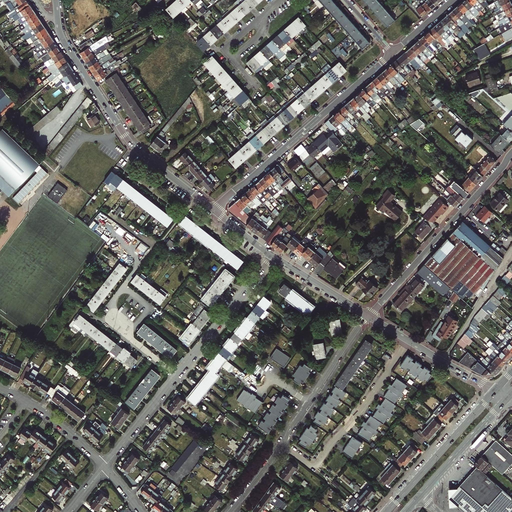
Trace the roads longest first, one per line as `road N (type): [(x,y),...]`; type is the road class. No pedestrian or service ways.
road 1 (tertiary): [(214,210),(132,142),(61,36),(58,16)]
road 2 (residential): [(214,210),(392,53)]
road 3 (residential): [(511,155),(367,315)]
road 4 (residential): [(282,444),(317,463),(408,340)]
road 5 (primary): [(495,389),(386,511)]
road 6 (residential): [(282,444),(367,315)]
road 7 (residential): [(273,256),(177,375)]
road 8 (primary): [(419,496),(507,397)]
road 9 (residential): [(442,361),(511,250)]
